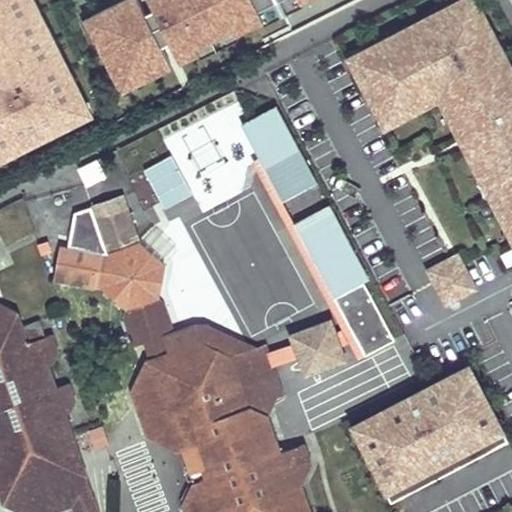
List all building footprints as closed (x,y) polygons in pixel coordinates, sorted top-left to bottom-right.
[(275,0),(223,0),(221,1),(235,30),(280,8),(275,0)] [(511,228),(511,66),(477,0),(469,0),(352,61),(384,123),(442,93),(511,228)] [(221,1),(208,8),(223,37),(235,30),(221,1)] [(50,21),(12,40),(19,53),(56,34),(50,21)] [(56,34),(19,53),(27,67),(17,72),(30,97),(34,95),(40,106),(35,108),(48,133),(89,112),(74,82),(68,85),(59,68),(65,65),(58,50),(63,47),(56,34)] [(318,183),(277,106),(242,125),(283,202),(318,183)] [(141,167),(162,208),(191,192),(170,152),(141,167)] [(358,360),(365,357),(259,158),(253,161),(343,331),(337,334),(342,348),(350,344),(358,360)] [(448,255),(476,243),(442,159),(414,170),(448,255)] [(123,196),(76,212),(70,247),(62,246),(57,279),(104,287),(127,306),(126,319),(135,344),(175,330),(166,304),(157,296),(163,265),(140,244),(139,243),(123,196)] [(370,280),(330,205),(295,224),(365,357),(394,341),(363,284),(370,280)] [(156,228),(140,244),(163,265),(178,248),(156,228)] [(458,254),(429,269),(447,305),(476,290),(458,254)] [(0,452),(3,459),(0,464),(0,493),(4,505),(19,511),(23,511),(51,502),(58,487),(49,461),(79,450),(66,414),(71,413),(77,401),(70,384),(57,388),(49,364),(53,363),(59,350),(53,334),(46,336),(40,319),(25,326),(20,313),(0,303),(0,452)] [(332,320),(290,334),(293,344),(298,358),(304,377),(347,363),(342,348),(337,334),(332,320)] [(200,442),(209,422),(175,432),(166,423),(152,384),(167,352),(200,340),(234,357),(256,349),(198,322),(140,343),(146,360),(131,392),(147,437),(174,450),(200,442)] [(200,340),(167,352),(152,384),(166,423),(175,432),(209,422),(200,442),(194,444),(205,478),(194,482),(182,506),(184,511),(312,511),(302,485),(313,463),(307,444),(283,453),(270,414),(251,407),(234,357),(200,340)] [(267,345),(234,357),(251,407),(270,414),(276,398),(284,396),(274,366),(298,358),(293,344),(269,352),(267,345)] [(503,433),(470,369),(357,428),(390,492),(503,433)] [(79,450),(49,461),(58,487),(51,502),(23,511),(58,511),(72,507),(87,475),(86,470),(81,455),(79,450)]
